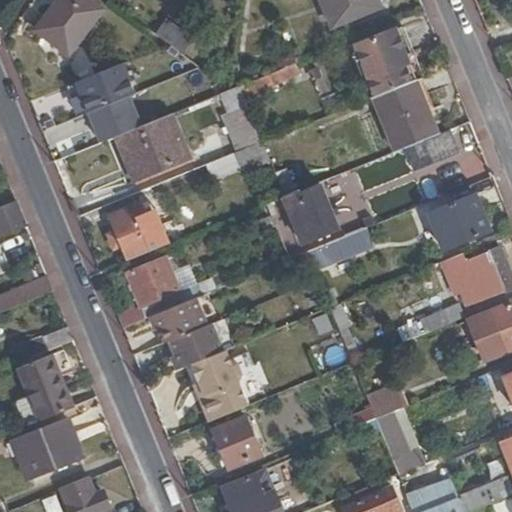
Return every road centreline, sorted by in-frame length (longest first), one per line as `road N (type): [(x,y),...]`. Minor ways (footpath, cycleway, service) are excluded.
road 1 (residential): [(170,511),(0,96)]
road 2 (residential): [(511,160),(446,0)]
